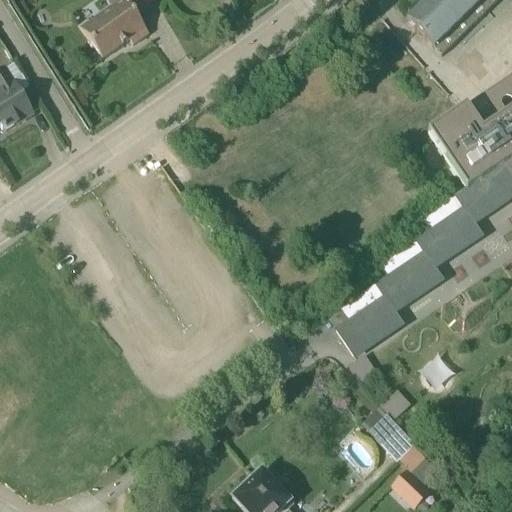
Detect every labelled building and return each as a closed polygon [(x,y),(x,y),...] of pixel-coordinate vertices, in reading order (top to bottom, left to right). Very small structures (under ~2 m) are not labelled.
[(78,31),(101,63),(128,44),(131,49),(147,37),(135,20),(155,6),(150,0),(111,0),(106,4),(110,9),(78,31)] [(500,0),(429,0),(404,24),(440,59),(500,0)] [(0,74),(0,135),(0,136),(16,126),(15,124),(24,118),(26,120),(30,117),(17,96),(27,90),(12,66),(0,74)] [(511,142),(493,155),(463,111),(461,113),(426,134),(450,171),(474,155),(480,165),(458,179),(466,191),(463,193),(418,224),(426,236),(379,269),(387,281),(327,324),(353,362),(402,330),(394,317),(442,286),(433,273),(482,241),(473,228),(511,202),(511,142)] [(347,371),(359,389),(375,378),(363,360),(347,371)] [(408,409),(396,395),(379,411),(392,424),(408,409)] [(379,411),(360,428),(396,466),(414,448),(379,411)] [(413,450),(398,465),(408,476),(424,462),(413,450)] [(266,470),(231,502),(240,511),(284,511),(291,506),(275,489),(279,485),(266,470)] [(411,511),(427,496),(405,475),(389,492),(410,511),(411,511)]
